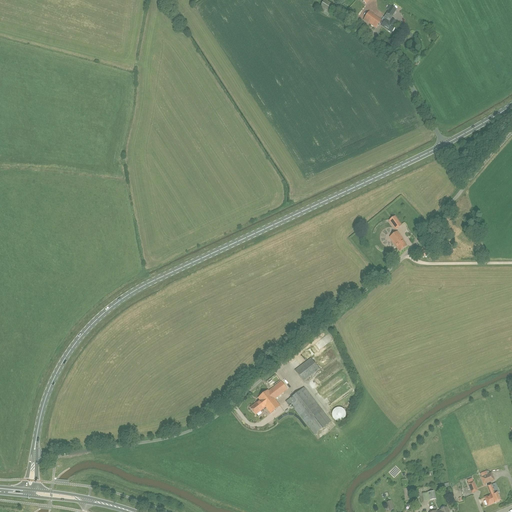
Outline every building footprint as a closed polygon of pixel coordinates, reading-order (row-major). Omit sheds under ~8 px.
[(330,15),(335,6),(325,0),(320,10),(330,15)] [(392,16),(396,10),(389,5),(387,8),(389,9),(387,13),(392,16)] [(376,28),(379,23),(381,20),(374,16),(375,15),(370,12),(364,20),(369,24),(369,23),(376,28)] [(381,20),(379,23),(382,25),(382,26),(391,33),(396,26),(394,25),(396,23),(391,19),(392,17),(386,13),(381,20)] [(395,217),(390,221),(396,230),(402,226),(395,217)] [(400,251),(407,246),(403,241),(404,241),(398,232),(390,237),(395,245),(396,245),(400,251)] [(425,258),(430,253),(425,247),(420,252),(425,258)] [(304,382),(319,370),(311,359),(295,371),(304,382)] [(258,374),(265,367),(262,364),(258,367),(257,367),(254,369),(258,374)] [(265,407),(274,399),(287,389),(281,382),(268,391),(262,395),(261,394),(259,396),(259,397),(258,398),(260,400),(265,407)] [(341,388),(345,394),(350,391),(346,385),(341,388)] [(289,407),(291,405),(315,435),(331,422),(304,388),(286,402),(289,407)] [(329,406),(344,393),(341,389),(325,401),(329,406)] [(280,406),(274,399),(265,407),(260,400),(250,408),(255,415),(261,411),(261,412),(262,412),(266,408),(270,414),(280,406)] [(346,414),(345,412),(344,409),(342,408),(339,407),(336,408),(334,409),(333,412),(332,414),(333,417),(334,419),(336,421),(339,421),(342,421),(344,419),(345,417),(346,414)] [(494,480),(491,473),(485,476),(482,477),(481,477),(484,484),(494,480)] [(477,490),(475,487),(473,481),(472,478),(467,480),(468,483),(472,492),(477,490)] [(64,480),(58,479),(41,508),(46,509),(50,510),(66,482),(64,480)] [(498,492),(495,493),(492,485),(487,487),(490,495),(484,497),(488,505),(494,502),(495,503),(500,501),(499,497),(498,492)]
